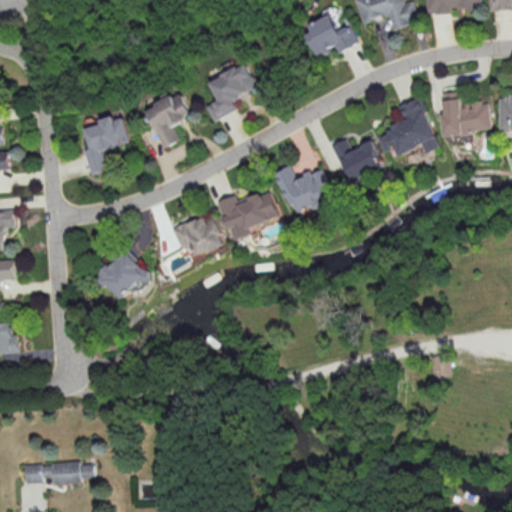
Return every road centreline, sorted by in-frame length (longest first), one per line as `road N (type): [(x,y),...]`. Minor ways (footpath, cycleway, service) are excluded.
road 1 (residential): [(53,214),(95,212),(184,184),(401,68),(511,48)]
road 2 (residential): [(62,382),(46,123),(15,26)]
road 3 (residential): [(0,393),(62,382),(144,392),(259,387)]
road 4 (residential): [(286,380),(441,345),(511,346)]
